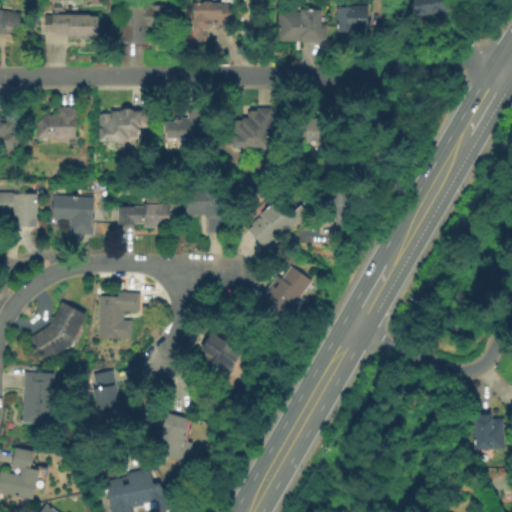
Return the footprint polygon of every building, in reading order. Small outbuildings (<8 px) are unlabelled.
[(445,0),(448,12),(411,19),(407,0),(445,0)] [(369,2),(368,29),(354,29),(354,30),(349,30),(349,32),(338,32),(338,30),(336,30),(337,6),(346,6),(346,1),(369,2)] [(232,5),(232,25),(219,25),(219,26),(212,26),(210,29),(209,29),(209,44),(193,44),(193,3),(203,3),(204,2),(211,2),(212,3),(221,3),(221,5),(232,5)] [(119,6),(165,5),(165,15),(167,15),(168,28),(146,28),(146,42),(120,43),(119,6)] [(0,9),(21,13),(19,27),(15,27),(14,35),(0,33),(0,9)] [(279,11),(300,11),(300,9),(322,9),(321,24),(327,24),(327,42),(278,41),(279,11)] [(99,39),(66,38),(66,35),(46,35),(47,15),(99,16),(99,39)] [(345,102),(344,118),(328,118),(328,102),(345,102)] [(36,123),(44,114),(58,114),(58,107),(76,107),(76,138),(69,138),(69,141),(59,141),(56,138),(36,138),(36,123)] [(232,120),(242,120),(242,118),(247,118),(247,110),(256,110),(256,108),(273,107),(274,130),(268,130),(268,147),(233,148),(232,120)] [(164,121),(175,121),(175,118),(187,118),(187,108),(204,108),(204,139),(183,139),(183,138),(166,138),(166,133),(164,133),(164,121)] [(148,109),(148,127),(139,127),(139,138),(128,138),(128,140),(99,141),(99,113),(111,113),(111,110),(148,109)] [(325,115),(325,138),(317,138),(317,142),(303,141),(303,139),(290,138),(290,126),(292,126),(292,119),(304,119),(304,114),(309,114),(325,115)] [(0,115),(1,115),(0,121),(3,122),(4,118),(17,120),(13,148),(0,146),(0,115)] [(186,190),(228,191),(227,232),(208,232),(208,218),(205,218),(205,215),(186,215),(186,190)] [(335,234),(335,215),(324,215),(325,191),(359,193),(358,216),(347,215),(347,220),(353,220),(352,235),(335,234)] [(0,192),(37,193),(36,227),(13,226),(13,215),(0,214),(0,192)] [(94,197),(93,219),(94,219),(93,235),(70,233),(71,220),(52,219),(53,195),(94,197)] [(306,211),(303,214),(304,215),(285,233),(283,229),(264,247),(248,229),(252,225),(251,223),(261,214),(260,213),(273,201),(283,211),(285,210),(289,215),(300,205),(306,211)] [(170,203),(170,227),(143,227),(144,223),(135,223),(135,225),(118,225),(119,206),(143,206),(143,203),(170,203)] [(311,281),(284,319),(259,301),(277,275),(281,278),(290,265),(311,281)] [(141,293),(139,312),(124,311),(123,320),(131,320),(130,339),(99,337),(101,295),(117,296),(118,291),(141,293)] [(29,337),(50,324),(62,302),(87,315),(72,344),(45,361),(29,337)] [(211,332),(241,352),(223,381),(198,364),(206,352),(200,349),(211,332)] [(114,369),(124,421),(100,426),(92,389),(95,388),(92,374),(114,369)] [(25,372),(54,373),(52,424),(22,422),(25,372)] [(475,412),(491,411),(491,418),(503,418),(504,437),(504,449),(489,449),(489,451),(482,451),(482,450),(474,450),(474,418),(475,418),(475,412)] [(166,413),(188,419),(184,435),(185,435),(184,441),(192,443),(187,462),(153,452),(158,436),(159,437),(159,435),(156,434),(158,428),(161,429),(166,413)] [(15,447),(34,451),(30,468),(40,470),(34,500),(0,492),(0,471),(20,475),(21,469),(11,467),(15,447)] [(150,468),(153,484),(158,483),(167,496),(169,509),(166,509),(166,511),(157,511),(155,502),(134,507),(135,511),(111,511),(105,481),(127,476),(126,473),(150,468)] [(30,511),(32,510),(35,511),(39,511),(45,503),(57,511),(30,511)]
